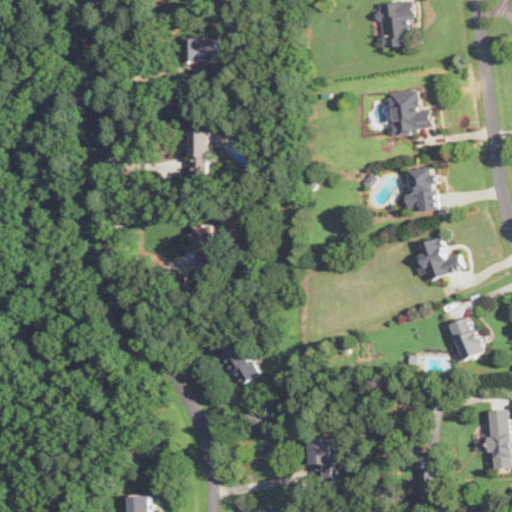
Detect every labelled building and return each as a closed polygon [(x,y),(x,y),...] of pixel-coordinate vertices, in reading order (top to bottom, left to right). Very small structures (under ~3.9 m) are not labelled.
[(419,31),(417,0),(391,0),(379,1),(382,46),(411,44),(411,32),(419,31)] [(187,35),(187,58),(222,58),(222,35),(187,35)] [(435,107),(423,108),(421,89),(389,92),(393,133),(437,128),(435,107)] [(212,129),(192,129),(192,172),(212,172),(212,129)] [(413,210),(445,206),(439,164),(408,168),(413,210)] [(195,223),(195,264),(218,264),(218,223),(195,223)] [(418,242),(426,270),(428,270),(430,278),(468,267),(463,250),(451,253),(445,234),(418,242)] [(452,322),(467,359),(492,349),(477,312),(452,322)] [(242,384),(263,373),(244,335),(223,346),(242,384)] [(511,413),(511,406),(494,408),(495,419),(491,420),(495,467),(511,464),(511,413)] [(336,434),(313,434),(313,475),(336,475),(336,434)] [(439,465),(421,465),(421,489),(439,489),(439,465)] [(154,511),(154,492),(135,492),(135,511),(154,511)]
